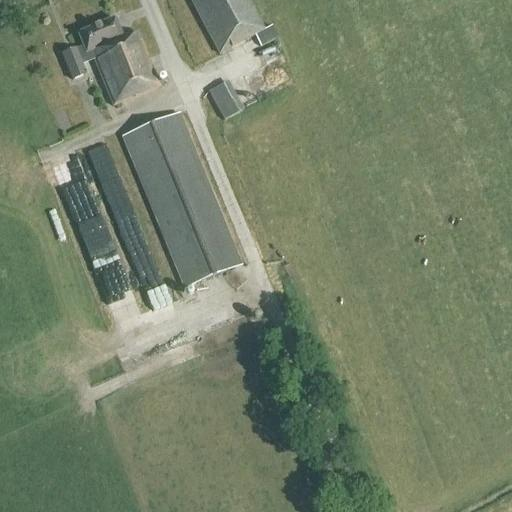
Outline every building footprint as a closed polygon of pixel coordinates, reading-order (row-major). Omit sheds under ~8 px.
[(263,33),(245,0),(199,0),(191,4),(219,56),(254,38),(260,49),(277,40),(271,29),(263,33)] [(122,39),(114,20),(77,36),(83,48),(62,57),(73,83),(86,77),(82,66),(94,61),(115,108),(160,88),(136,33),(122,39)] [(224,123),(245,113),(231,82),(209,92),(224,123)] [(184,292),(241,268),(179,116),(122,139),(184,292)] [(78,158),(54,167),(88,250),(112,241),(78,158)]
